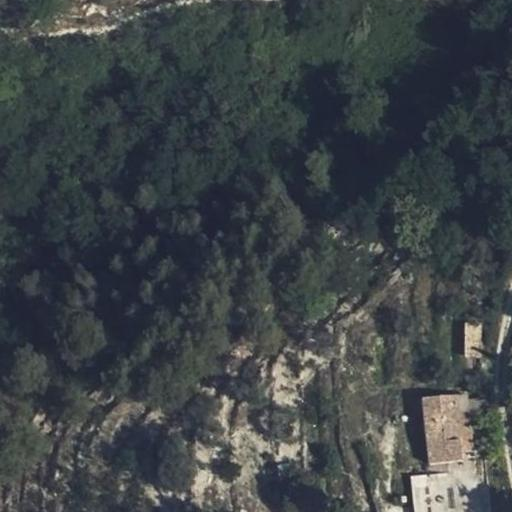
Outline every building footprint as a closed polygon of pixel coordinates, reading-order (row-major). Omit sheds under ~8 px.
[(475,398),(475,391),(474,386),(462,387),(462,398),(475,398)] [(462,398),(462,387),(430,388),(435,455),(466,454),(462,398)] [(502,405),(500,390),(475,391),(475,398),(476,406),(502,405)] [(476,406),(475,398),(462,398),(466,454),(481,453),(476,406)] [(483,511),(481,464),(416,466),(418,511),(483,511)] [(306,467),(288,468),(290,500),(308,499),(306,467)]
